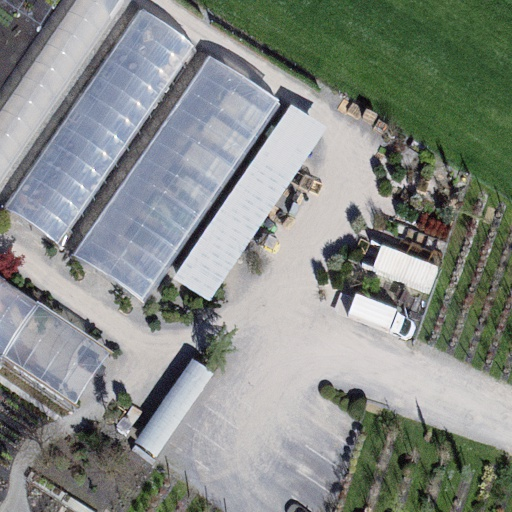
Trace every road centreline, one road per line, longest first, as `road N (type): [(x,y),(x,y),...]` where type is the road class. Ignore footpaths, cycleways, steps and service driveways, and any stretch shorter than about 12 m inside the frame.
road 1 (track): [(249,311),(360,137),(146,0)]
road 2 (track): [(249,311),(187,357),(136,346),(0,253)]
